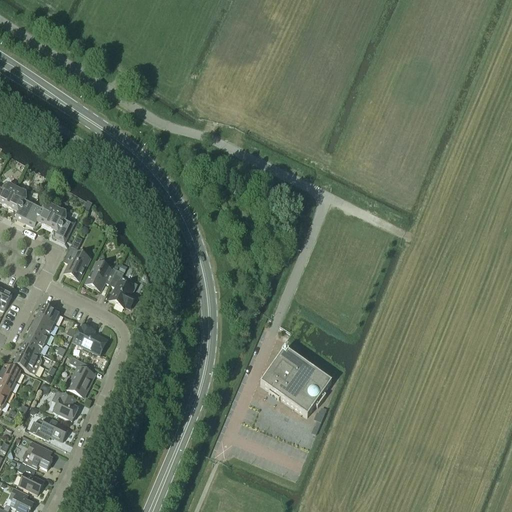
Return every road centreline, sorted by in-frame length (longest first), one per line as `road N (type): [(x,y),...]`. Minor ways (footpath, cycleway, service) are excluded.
road 1 (secondary): [(150,511),(201,385),(208,294),(199,254),(153,174),(114,137),(0,65)]
road 2 (unclassified): [(400,234),(154,121),(0,20)]
road 3 (residential): [(50,511),(125,344),(112,320),(40,285)]
